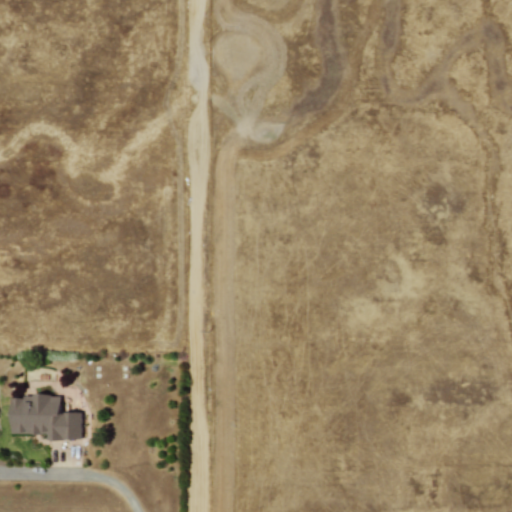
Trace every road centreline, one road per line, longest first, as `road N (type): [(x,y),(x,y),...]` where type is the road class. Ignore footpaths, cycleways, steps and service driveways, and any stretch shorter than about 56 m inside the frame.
road 1 (track): [(196,511),(196,184)]
road 2 (track): [(198,0),(196,184)]
